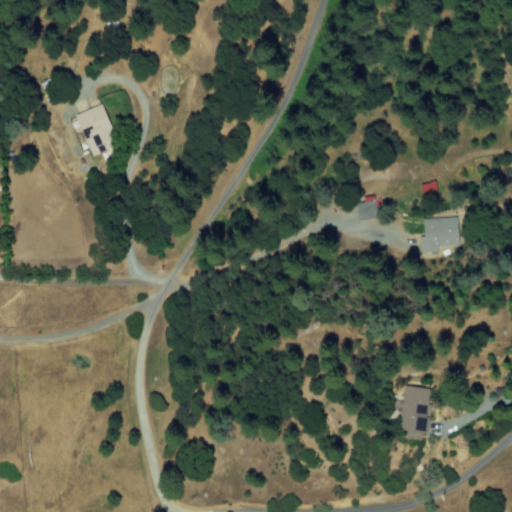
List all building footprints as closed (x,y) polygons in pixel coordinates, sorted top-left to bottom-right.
[(91,156),(119,146),(103,104),(75,114),(91,156)] [(420,184),(421,195),(436,193),(435,182),(420,184)] [(358,221),(378,218),(375,198),(355,201),(358,221)] [(423,219),(424,237),(419,237),(420,253),(438,252),(437,246),(458,245),(457,218),(423,219)] [(427,434),(432,404),(428,404),(430,389),(406,386),(399,431),(418,434),(418,433),(427,434)]
